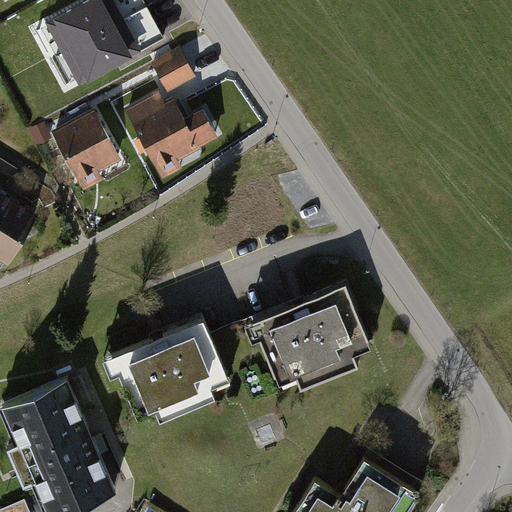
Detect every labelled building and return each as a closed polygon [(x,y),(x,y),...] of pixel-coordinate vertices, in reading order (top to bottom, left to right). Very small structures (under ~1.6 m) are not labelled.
[(123,0),(72,0),(49,12),(82,75),(145,42),(123,0)] [(157,66),(171,93),(198,79),(184,52),(157,66)] [(128,112),(166,180),(185,170),(180,162),(221,140),(205,111),(187,121),(176,100),(168,105),(162,94),(128,112)] [(97,113),(55,136),(86,192),(106,182),(101,173),(123,162),(97,113)] [(32,134),(40,149),(51,143),(43,128),(32,134)] [(0,222),(12,204),(0,196),(0,222)] [(0,222),(0,257),(12,264),(39,221),(12,204),(0,222)] [(293,302),(233,326),(248,361),(266,354),(274,374),(293,366),(301,385),(357,362),(348,342),(366,335),(344,281),(304,297),(307,304),(295,308),(293,302)] [(204,315),(163,331),(165,337),(155,341),(153,335),(111,352),(134,407),(152,400),(160,419),(218,396),(210,377),(248,361),(233,326),(212,335),(204,315)] [(9,408),(51,511),(70,511),(113,495),(67,384),(9,408)] [(292,511),(396,511),(413,487),(365,455),(341,493),(316,477),(292,511)] [(0,505),(3,511),(36,511),(28,493),(0,505)]
